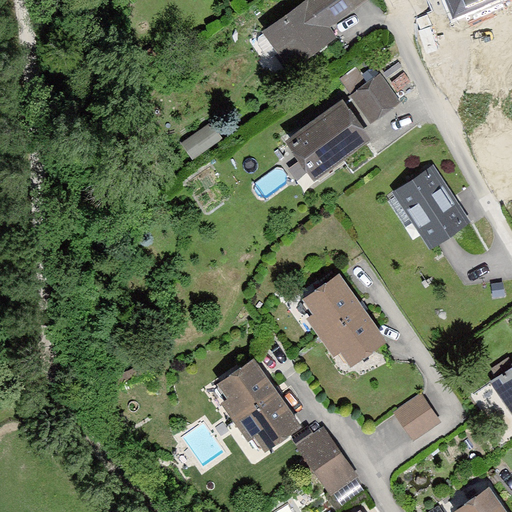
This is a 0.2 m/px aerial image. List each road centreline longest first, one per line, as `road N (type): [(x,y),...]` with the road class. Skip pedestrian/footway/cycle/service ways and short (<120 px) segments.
road 1 (residential): [(511,244),(431,100),(395,16)]
road 2 (residential): [(394,511),(292,373)]
